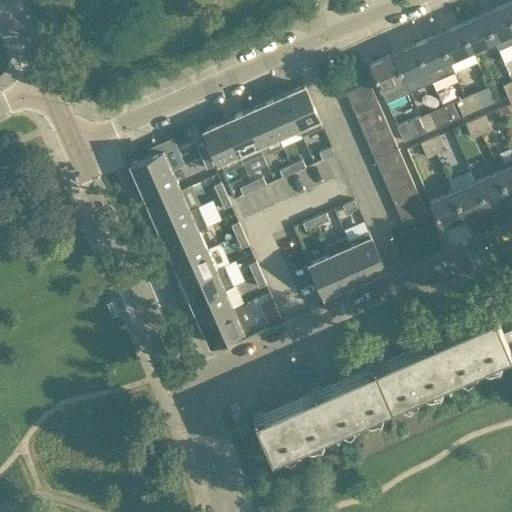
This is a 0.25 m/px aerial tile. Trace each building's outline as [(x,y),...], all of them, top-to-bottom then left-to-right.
[(511,17),(505,2),(483,12),(494,39),(499,49),(511,43),(511,17)] [(494,39),(483,12),(460,22),(472,49),(494,39)] [(472,49),(460,22),(437,32),(454,70),(477,60),(472,49)] [(415,42),(432,80),(454,71),(454,70),(437,32),(415,42)] [(432,80),(415,42),(393,52),(404,79),(410,90),(432,80)] [(404,79),(393,52),(370,62),(386,100),(410,90),(404,79)] [(511,97),(511,79),(502,84),(508,99),(511,97)] [(351,103),(374,93),(369,81),(346,91),(351,103)] [(322,125),(304,83),(283,93),(301,134),(322,125)] [(475,91),(465,95),(471,109),(481,105),(475,91)] [(301,134),(283,93),(263,101),(277,134),(297,125),(300,134),(301,134)] [(379,104),(374,93),(351,103),(356,114),(379,104)] [(471,109),(465,95),(456,98),(462,113),(471,109)] [(277,134),(263,101),(243,110),(261,151),(262,151),(258,142),(277,134)] [(453,102),(442,106),(448,121),(459,117),(453,102)] [(384,115),(379,104),(356,114),(361,125),(384,115)] [(448,121),(442,106),(421,115),(427,130),(448,121)] [(261,151),(243,110),(223,119),(241,160),(261,151)] [(485,113),(475,117),(481,132),(491,128),(485,113)] [(389,126),(384,115),(361,125),(366,136),(389,126)] [(427,130),(421,115),(397,124),(404,140),(427,130)] [(481,132),(475,117),(465,121),(471,136),(481,132)] [(241,160),(223,119),(203,128),(217,160),(237,151),(241,160)] [(393,137),(389,126),(366,136),(371,147),(393,137)] [(439,134),(431,138),(437,152),(445,148),(439,134)] [(398,148),(393,137),(371,147),(375,158),(398,148)] [(437,152),(431,138),(421,142),(426,153),(427,156),(437,152)] [(203,141),(196,144),(201,156),(208,152),(203,141)] [(334,152),(330,145),(319,150),(322,158),(334,152)] [(130,162),(139,183),(171,168),(162,148),(130,162)] [(403,159),(398,148),(375,158),(380,169),(403,159)] [(213,164),(208,152),(201,156),(206,167),(213,164)] [(302,158),(290,163),(293,170),(305,165),(302,158)] [(408,170),(403,159),(380,169),(385,180),(408,170)] [(293,170),(290,163),(279,168),(282,175),(293,170)] [(511,163),(498,170),(509,196),(511,194),(511,163)] [(180,188),(171,168),(139,183),(147,202),(180,188)] [(470,168),(448,177),(453,189),(464,215),(487,206),(475,179),(470,168)] [(390,191),(413,181),(408,170),(385,180),(390,191)] [(509,196),(498,170),(475,179),(487,206),(509,196)] [(262,175),(251,180),(254,187),(265,182),(262,175)] [(226,192),(221,180),(213,183),(219,195),(226,192)] [(254,187),(251,180),(239,185),(242,193),(254,187)] [(395,202),(417,192),(413,181),(390,191),(395,202)] [(188,207),(180,188),(147,202),(156,222),(198,204),(197,203),(188,207)] [(464,215),(453,189),(430,199),(441,225),(464,215)] [(231,203),(226,192),(219,195),(224,206),(231,203)] [(422,203),(417,192),(395,202),(400,213),(422,203)] [(213,197),(199,203),(207,223),(221,217),(213,197)] [(345,210),(357,205),(354,198),(342,203),(345,210)] [(427,215),(422,203),(400,213),(405,225),(427,215)] [(206,224),(198,204),(156,222),(165,242),(206,224)] [(325,210),(314,216),(317,223),(328,218),(325,210)] [(317,223),(314,216),(302,221),(305,228),(317,223)] [(243,231),(238,219),(231,223),(236,234),(243,231)] [(207,224),(206,224),(165,242),(174,262),(206,247),(198,228),(207,224)] [(384,266),(368,229),(348,238),(346,234),(345,234),(363,275),(384,266)] [(248,243),(243,231),(236,234),(241,246),(248,243)] [(363,275),(345,234),(325,243),(344,284),(363,275)] [(344,284),(325,243),(329,252),(309,261),(323,293),(344,284)] [(215,266),(206,247),(174,262),(182,282),(224,263),(223,263),(215,266)] [(260,271),(255,259),(248,262),(253,274),(260,271)] [(233,283),(224,263),(182,282),(191,301),(233,283)] [(266,282),(260,271),(253,274),(258,285),(266,282)] [(233,307),(224,288),(233,284),(233,283),(191,301),(200,321),(233,307)] [(278,311),(273,299),(266,302),(271,314),(278,311)] [(242,327),(233,307),(200,321),(209,342),(242,327)] [(491,313),(433,338),(448,374),(509,347),(491,307),(490,308),(491,308),(490,309),(491,313)] [(448,374),(433,338),(373,364),(389,399),(448,374)] [(389,399),(373,364),(314,390),(329,425),(389,399)] [(329,425),(314,390),(255,415),(254,411),(253,412),(252,411),(252,412),(269,452),(329,425)] [(244,414),(238,417),(243,430),(250,427),(244,414)]
